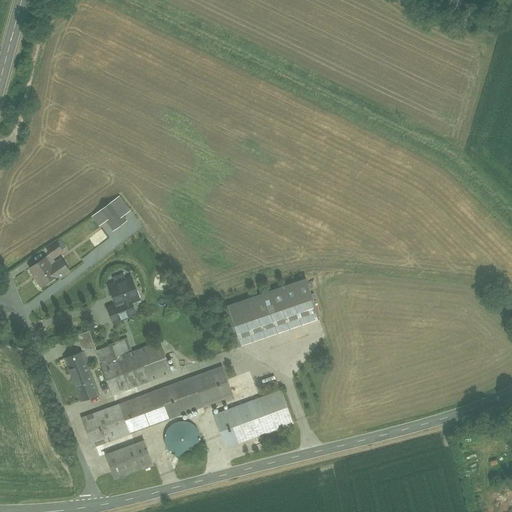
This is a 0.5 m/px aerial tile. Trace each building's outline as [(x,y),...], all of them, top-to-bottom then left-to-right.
[(113,198),(105,203),(112,213),(114,217),(122,211),(113,198)] [(105,217),(112,213),(105,203),(98,208),(105,217)] [(47,250),(28,262),(40,282),(69,265),(59,249),(65,246),(58,234),(43,243),(47,250)] [(133,269),(107,279),(114,296),(131,290),(140,287),(133,269)] [(305,273),(223,301),(237,341),(319,313),(305,273)] [(137,308),(131,290),(114,296),(107,299),(114,317),(137,308)] [(102,357),(92,361),(102,386),(105,393),(173,366),(160,334),(123,349),(118,336),(97,345),(102,357)] [(85,345),(61,354),(77,396),(102,386),(92,361),(85,345)] [(224,361),(118,399),(129,428),(235,389),(224,361)] [(282,384),(214,409),(227,443),(295,418),(282,384)] [(118,397),(81,411),(93,441),(129,428),(118,399),(118,397)] [(198,424),(193,418),(188,415),(180,415),(174,417),(168,422),(165,429),(165,436),(167,442),(172,447),(179,450),(186,451),(192,448),(197,443),(201,436),(201,430),(198,424)] [(145,435),(105,449),(113,474),(153,461),(145,435)]
